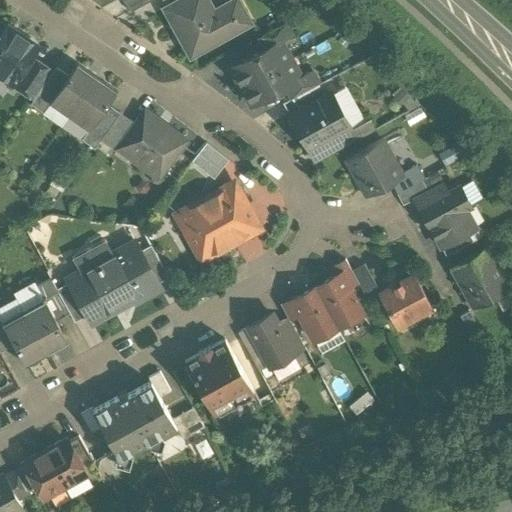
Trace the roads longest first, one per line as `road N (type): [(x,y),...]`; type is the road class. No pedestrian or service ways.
road 1 (residential): [(315,229),(297,263),(0,436)]
road 2 (residential): [(36,0),(272,161),(314,207),(315,229)]
